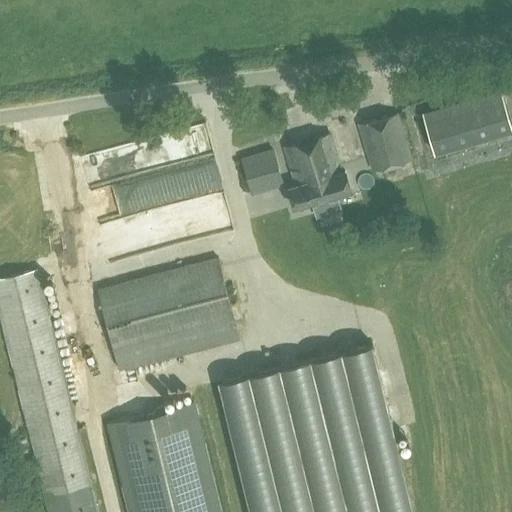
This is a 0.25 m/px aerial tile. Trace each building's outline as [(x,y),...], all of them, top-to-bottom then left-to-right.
[(511,123),(499,81),(420,104),(433,148),(511,124),(511,123)] [(413,157),(398,110),(359,122),(374,168),(413,157)] [(212,124),(89,151),(97,188),(147,177),(155,211),(204,200),(210,225),(216,223),(219,235),(236,232),(212,124)] [(330,131),(284,145),(295,184),(288,186),(294,206),(311,201),(337,193),(351,189),(345,169),(341,171),(330,131)] [(273,146),(241,156),(251,192),(284,183),(273,146)] [(120,272),(152,264),(149,253),(117,262),(120,272)] [(240,336),(218,256),(97,288),(119,368),(240,336)] [(0,308),(50,511),(95,511),(35,268),(0,276),(0,308)] [(253,511),(406,511),(387,429),(393,428),(372,343),(221,380),(253,511)] [(223,511),(196,399),(106,421),(128,511),(223,511)]
